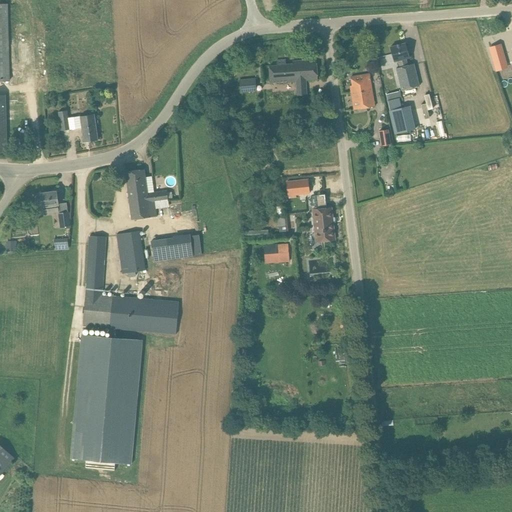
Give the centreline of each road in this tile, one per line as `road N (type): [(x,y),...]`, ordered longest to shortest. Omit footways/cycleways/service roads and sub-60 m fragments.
road 1 (unclassified): [(383,511),(328,23)]
road 2 (unclassified): [(23,169),(92,161),(140,142),(199,65),(254,31)]
road 3 (unclassified): [(328,23),(511,6)]
